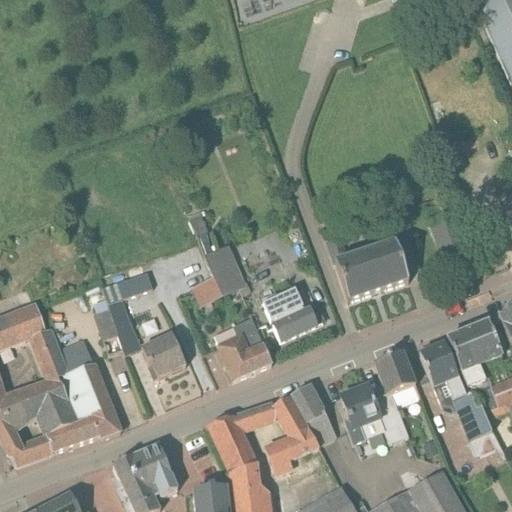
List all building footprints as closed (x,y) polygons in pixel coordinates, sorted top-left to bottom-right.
[(511,0),(487,0),(488,3),(473,10),(472,11),(481,29),(511,87),(511,0)] [(446,274),(471,266),(450,208),(425,216),(446,274)] [(511,242),(511,214),(503,218),(508,231),(507,231),(511,242)] [(189,220),(198,241),(206,238),(208,237),(199,215),(189,220)] [(339,241),(326,245),(347,308),(408,287),(395,249),(347,265),(339,241)] [(203,260),(213,283),(221,300),(243,290),(226,251),(203,260)] [(145,280),(122,287),(117,289),(122,303),(150,294),(145,280)] [(221,300),(213,283),(193,292),(201,309),(221,300)] [(121,303),(116,288),(101,293),(106,309),(121,303)] [(154,295),(125,305),(128,315),(157,305),(154,295)] [(263,311),(280,347),(323,327),(316,311),(304,317),(295,296),(263,311)] [(124,360),(141,353),(122,305),(107,311),(124,360)] [(0,443),(1,443),(4,450),(7,456),(14,469),(15,471),(18,471),(52,458),(45,440),(75,428),(57,383),(68,379),(59,354),(57,355),(49,335),(45,336),(35,310),(0,324),(0,443)] [(511,316),(497,323),(511,353),(511,316)] [(271,370),(271,368),(252,322),(232,332),(237,342),(219,350),(234,386),(271,370)] [(476,400),(481,412),(486,425),(509,416),(511,421),(511,384),(491,393),(487,384),(485,385),(479,370),(501,361),(487,327),(446,344),(467,393),(469,392),(473,401),(476,400)] [(151,369),(157,383),(185,371),(172,340),(141,353),(148,371),(151,369)] [(83,345),(59,354),(68,379),(57,383),(75,428),(45,440),(52,458),(97,440),(99,446),(120,437),(83,345)] [(465,401),(442,346),(441,346),(443,350),(433,354),(432,350),(421,355),(422,358),(419,360),(440,411),(450,407),(454,417),(456,416),(469,447),(491,437),(486,425),(481,412),(476,414),(470,399),(465,401)] [(419,405),(413,390),(415,390),(402,357),(374,368),(382,390),(369,395),(379,420),(397,413),(419,405)] [(319,412),(309,392),(292,401),(319,449),(335,441),(320,411),(319,412)] [(379,420),(369,395),(367,392),(363,393),(363,392),(351,396),(352,398),(341,402),(341,401),(340,401),(348,421),(346,422),(347,424),(344,425),(353,448),(383,436),(388,449),(408,441),(397,413),(379,420)] [(318,453),(289,404),(289,403),(273,412),(290,444),(264,455),(274,480),(292,473),(289,466),(318,453)] [(226,481),(226,482),(228,494),(229,511),(269,511),(267,498),(261,493),(258,494),(256,471),(240,437),(254,432),(249,416),(235,421),(232,422),(232,423),(230,424),(221,427),(220,426),(208,431),(230,479),(226,481)] [(421,448),(426,461),(438,456),(434,444),(421,448)] [(158,511),(154,503),(159,501),(160,502),(177,495),(158,451),(113,471),(132,511),(158,511)] [(461,511),(442,477),(379,511),(461,511)] [(351,511),(338,490),(302,511),(351,511)] [(229,511),(228,494),(226,494),(192,498),(193,511),(229,511)] [(76,511),(69,498),(53,506),(56,511),(55,511),(76,511)]
